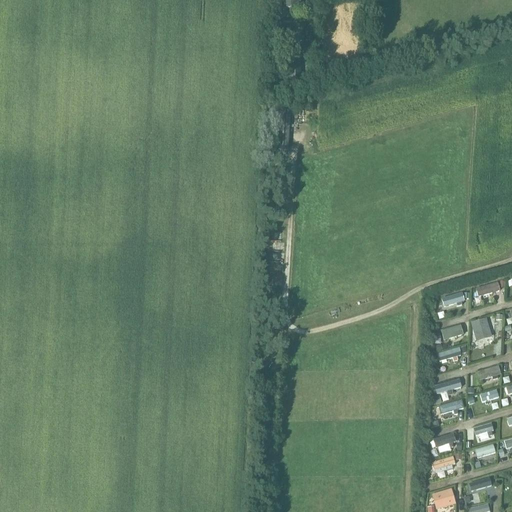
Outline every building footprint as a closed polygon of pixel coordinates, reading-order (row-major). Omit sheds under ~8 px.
[(275,0),(276,12),(305,12),(305,0),(275,0)] [(283,49),(282,82),(286,82),(286,88),(296,88),(296,82),(301,82),(301,50),(283,49)] [(273,112),(271,151),(288,152),(290,113),(273,112)] [(497,284),(475,290),(478,298),(499,292),(497,284)] [(441,300),(443,308),(463,302),(461,295),(441,300)] [(470,324),(476,343),(491,338),(486,320),(470,324)] [(459,327),(440,333),(442,342),(462,336),(459,327)] [(458,349),(437,356),(439,363),(460,356),(458,349)] [(497,368),(476,374),(479,382),(499,376),(497,368)] [(505,388),(511,386),(511,379),(503,382),(505,388)] [(458,381),(433,388),(435,396),(460,389),(458,381)] [(496,391),(479,396),(482,404),(498,399),(496,391)] [(461,401),(438,408),(440,416),(463,410),(461,401)] [(473,430),(475,437),(493,432),(491,425),(473,430)] [(452,435),(432,441),(435,449),(455,443),(452,435)] [(493,446),(474,451),(477,459),(495,454),(493,446)] [(431,465),(433,472),(454,465),(452,458),(431,465)] [(469,485),(471,493),(491,487),(489,479),(469,485)] [(451,490),(432,496),(436,511),(456,505),(451,490)]
